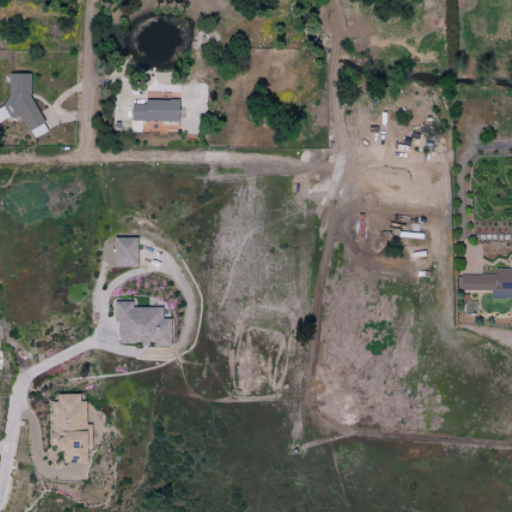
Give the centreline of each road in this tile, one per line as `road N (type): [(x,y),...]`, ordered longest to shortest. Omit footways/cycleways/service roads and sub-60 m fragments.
road 1 (residential): [(0,492),(24,378),(97,340),(129,353),(167,355),(181,346),(189,295),(160,267),(110,287),(97,340)]
road 2 (residential): [(0,161),(251,161),(327,169),(339,160),(339,139)]
road 3 (residential): [(89,160),(88,0)]
road 4 (residential): [(339,139),(333,0)]
